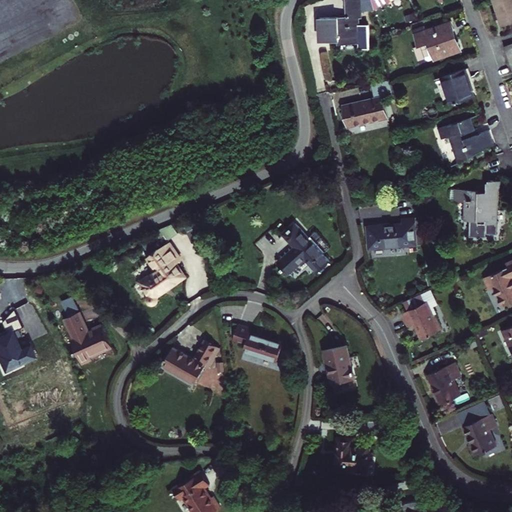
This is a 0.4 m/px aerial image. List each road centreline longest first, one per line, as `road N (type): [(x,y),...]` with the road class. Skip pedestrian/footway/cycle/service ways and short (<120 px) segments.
road 1 (residential): [(294,0),(285,28),(304,136),(289,163),(64,259),(0,267)]
road 2 (residential): [(291,319),(246,295),(203,302),(123,377),(116,403),(140,444),(221,456),(275,494)]
road 3 (residential): [(337,279),(382,331),(442,464),(466,484),(511,494)]
road 4 (residential): [(337,279),(357,256),(323,103)]
road 5 (residential): [(275,494),(291,471),(309,397),(307,357),(291,319)]
road 6 (residential): [(468,0),(511,129)]
